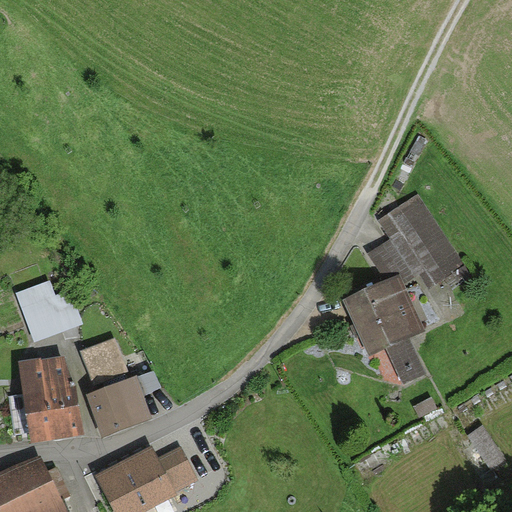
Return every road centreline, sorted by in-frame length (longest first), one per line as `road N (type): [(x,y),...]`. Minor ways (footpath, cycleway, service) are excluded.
road 1 (residential): [(0,456),(110,446),(171,423),(225,389),(309,304),(372,189)]
road 2 (track): [(372,189),(461,0)]
